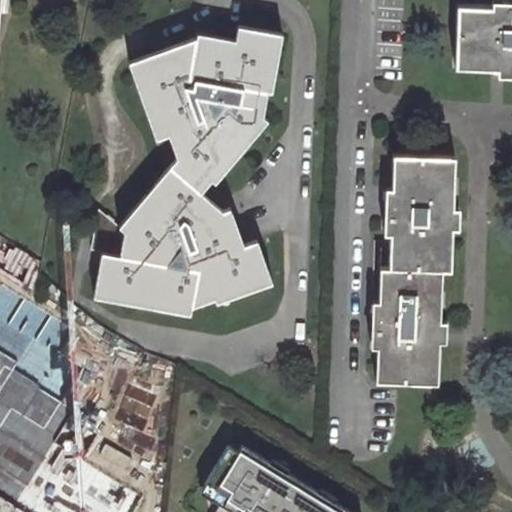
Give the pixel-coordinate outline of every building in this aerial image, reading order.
[(511,70),(511,0),(506,0),(506,7),(457,5),(454,68),(511,70)] [(177,155),(120,223),(127,228),(123,252),(102,249),(95,294),(190,310),(191,303),(213,295),(215,299),(270,278),(255,236),(242,241),(228,205),(221,207),(200,189),(210,176),(214,180),(266,118),(261,114),(266,89),(269,90),(281,33),(237,26),(234,40),(196,34),(196,38),(127,59),(157,138),(170,135),(177,155)] [(387,271),(440,273),(449,273),(454,160),(392,158),(390,206),(383,206),(382,221),(389,222),(387,271)] [(127,228),(120,223),(100,206),(92,248),(102,249),(123,252),(127,228)] [(440,273),(387,271),(379,270),(377,319),(370,319),(369,333),(376,334),(373,383),(435,386),(440,273)] [(0,379),(8,355),(0,352),(0,379)] [(269,462),(242,446),(238,452),(228,446),(205,483),(227,497),(221,505),(230,511),(229,511),(350,511),(332,501),(330,505),(314,495),(317,491),(285,472),(283,476),(267,466),(269,462)] [(269,462),(267,466),(283,476),(285,472),(269,462)] [(199,492),(221,505),(227,497),(205,483),(199,492)] [(332,501),(317,491),(314,495),(330,505),(332,501)]
